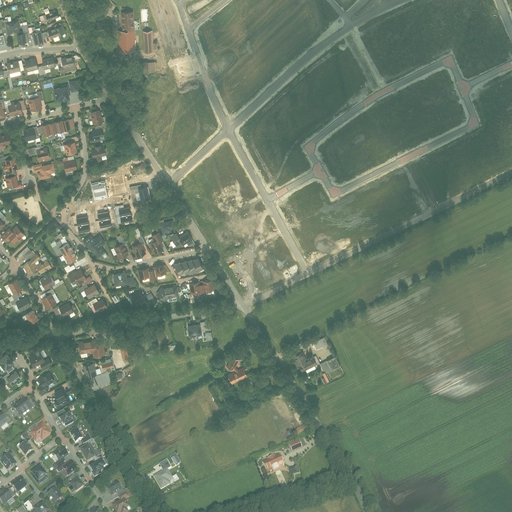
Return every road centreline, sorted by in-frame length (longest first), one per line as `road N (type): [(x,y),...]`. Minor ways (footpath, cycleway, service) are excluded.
road 1 (unclassified): [(244,307),(366,511)]
road 2 (unclassified): [(311,272),(511,175)]
road 3 (unclassified): [(320,169),(309,146),(385,90),(449,60),(462,88)]
road 4 (unclassified): [(320,169),(334,192),(475,123),(462,88)]
road 5 (unclassified): [(54,334),(155,511)]
road 6 (residential): [(244,307),(54,334)]
road 7 (residential): [(207,249),(115,269),(91,263),(64,225),(65,207)]
road 8 (unclassified): [(228,127),(348,25)]
